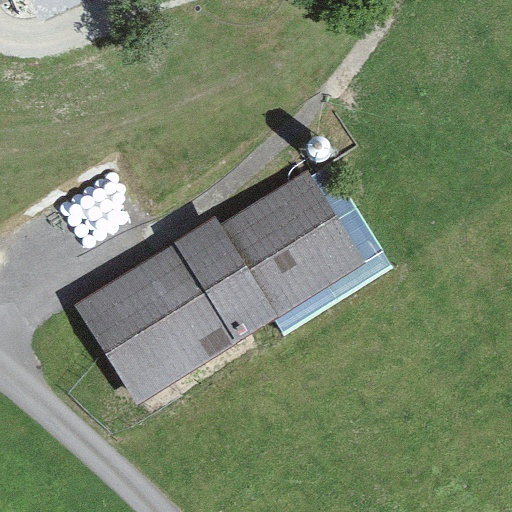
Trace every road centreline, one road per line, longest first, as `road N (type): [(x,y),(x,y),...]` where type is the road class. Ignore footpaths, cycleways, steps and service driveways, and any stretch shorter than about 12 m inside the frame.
road 1 (track): [(389,13),(342,75),(242,173),(0,331)]
road 2 (unclassified): [(156,511),(0,369)]
road 3 (track): [(0,37),(48,41),(155,0)]
